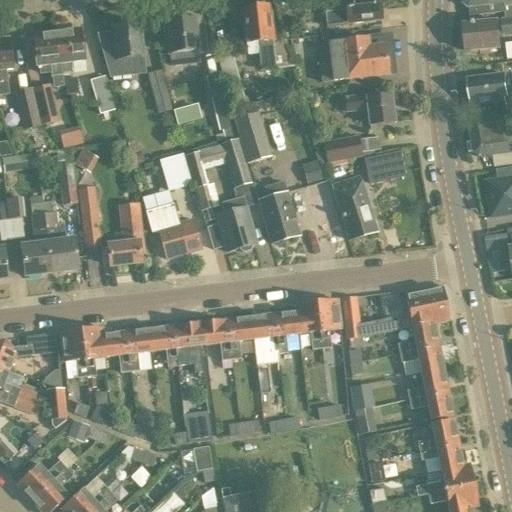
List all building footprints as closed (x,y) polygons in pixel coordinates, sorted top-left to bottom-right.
[(344,0),(346,11),(324,14),(326,28),(362,24),(361,22),(380,19),(379,7),(381,3),(380,0),(344,0)] [(511,0),(463,0),(463,4),(469,8),(470,16),(505,11),(505,7),(511,6),(511,0)] [(276,69),(273,41),(274,41),(273,28),(269,28),(267,7),(242,10),(245,44),(257,43),(261,71),(276,69)] [(169,52),(171,67),(199,64),(193,18),(191,18),(189,16),(180,17),(178,20),(166,21),(168,42),(166,45),(166,50),(169,52)] [(497,22),(464,25),(467,52),(499,49),(498,37),(504,36),(511,35),(511,17),(506,18),(502,19),(502,21),(497,22)] [(112,33),(96,35),(109,80),(144,75),(143,62),(138,24),(136,24),(133,22),(126,23),(124,25),(112,27),(112,33)] [(70,30),(55,31),(62,76),(72,75),(71,64),(84,62),(81,32),(71,33),(70,30)] [(63,87),(62,76),(55,31),(41,33),(42,36),(32,38),(35,68),(38,68),(39,75),(51,74),(53,89),(63,87)] [(328,44),(331,66),(320,67),(321,83),(388,76),(388,73),(393,73),(389,37),(328,44)] [(0,96),(9,95),(5,70),(12,70),(8,40),(0,40),(0,96)] [(238,84),(231,57),(217,60),(224,88),(238,84)] [(162,71),(147,75),(157,115),(172,112),(162,71)] [(219,74),(205,78),(219,131),(233,128),(219,74)] [(472,105),(506,101),(507,106),(511,105),(511,91),(505,92),(503,75),(465,79),(467,94),(471,94),(472,105)] [(105,77),(89,81),(99,115),(115,110),(105,77)] [(64,80),(66,96),(77,95),(76,78),(64,80)] [(50,85),(32,90),(40,126),(59,121),(50,85)] [(31,89),(14,93),(22,131),(39,128),(31,89)] [(379,97),(378,95),(344,99),(346,114),(368,111),(370,127),(394,124),(391,96),(379,97)] [(180,123),(205,119),(202,104),(177,108),(180,123)] [(233,121),(247,164),(271,157),(258,114),(233,121)] [(511,152),(511,115),(476,121),(471,126),(475,153),(481,158),(511,152)] [(222,131),(224,141),(236,138),(233,128),(222,131)] [(66,146),(86,143),(84,131),(64,134),(66,146)] [(358,137),(322,143),(326,164),(362,158),(361,153),(380,151),(378,138),(359,140),(358,137)] [(224,155),(226,163),(233,189),(250,184),(237,139),(220,143),(221,145),(197,151),(198,153),(187,156),(196,190),(194,190),(200,213),(201,212),(204,223),(214,220),(211,209),(219,207),(213,185),(208,186),(203,169),(201,161),(224,155)] [(73,166),(89,174),(98,158),(81,149),(73,166)] [(7,171),(35,169),(34,155),(7,156),(7,171)] [(191,186),(182,155),(158,162),(167,193),(191,186)] [(368,175),(370,185),(396,180),(392,156),(375,159),(378,173),(368,175)] [(57,167),(62,206),(77,204),(72,165),(57,167)] [(498,180),(485,182),(487,195),(489,195),(490,205),(489,205),(491,218),(511,214),(511,167),(496,170),(498,180)] [(376,232),(359,178),(331,187),(348,241),(376,232)] [(252,184),(250,184),(233,189),(234,191),(235,191),(238,200),(221,205),(223,215),(216,217),(219,225),(206,228),(212,251),(225,248),(227,253),(239,250),(242,254),(250,252),(251,246),(255,245),(242,199),(255,195),(252,184)] [(101,248),(94,188),(76,190),(83,251),(101,248)] [(299,236),(286,194),(258,203),(270,245),(299,236)] [(51,274),(41,197),(32,200),(30,202),(30,206),(29,206),(34,245),(21,247),(25,278),(51,274)] [(41,197),(51,274),(77,271),(73,240),(66,241),(64,225),(58,226),(56,214),(55,214),(53,203),(42,204),(41,197)] [(121,245),(107,247),(110,268),(140,264),(140,257),(145,256),(139,204),(117,206),(121,245)] [(7,207),(9,221),(23,219),(21,206),(7,207)] [(192,221),(177,226),(171,206),(146,213),(152,233),(157,232),(166,261),(201,251),(192,221)] [(410,329),(432,325),(448,321),(444,301),(445,299),(444,293),(442,292),(441,290),(440,290),(437,288),(432,289),(431,292),(404,297),(405,301),(399,302),(401,314),(407,312),(409,322),(404,323),(403,320),(391,322),(390,319),(362,325),(365,338),(410,329)] [(341,301),(346,341),(361,339),(356,299),(341,301)] [(336,301),(315,304),(321,350),(330,349),(328,333),(339,331),(336,301)] [(295,306),(296,314),(299,336),(309,335),(311,351),(321,350),(315,304),(295,306)] [(296,314),(273,317),(278,355),(287,354),(285,338),(299,336),(296,314)] [(273,317),(250,320),(252,342),(266,340),(268,357),(278,355),(273,317)] [(250,320),(226,322),(231,361),(241,359),(239,344),(252,342),(250,320)] [(231,361),(226,322),(202,325),(205,348),(219,346),(221,362),(231,361)] [(397,345),(399,355),(437,347),(432,325),(410,329),(413,342),(397,345)] [(196,326),(172,329),(177,367),(186,366),(184,350),(199,348),(196,326)] [(172,329),(149,331),(152,354),(164,352),(166,368),(177,367),(172,329)] [(101,330),(80,332),(86,378),(95,377),(94,361),(104,360),(101,337),(102,337),(101,330)] [(149,331),(125,334),(129,373),(138,372),(136,356),(152,354),(149,331)] [(87,386),(86,378),(80,332),(60,335),(64,364),(75,363),(77,380),(79,379),(80,387),(87,386)] [(55,334),(41,336),(44,355),(57,354),(55,334)] [(125,334),(102,337),(101,337),(104,360),(117,358),(119,375),(129,373),(125,334)] [(4,341),(0,341),(0,371),(8,374),(14,359),(15,359),(32,358),(32,357),(31,347),(26,348),(25,348),(11,350),(4,341)] [(417,361),(420,375),(441,371),(437,347),(399,355),(401,364),(417,361)] [(348,352),(349,364),(360,363),(359,351),(348,352)] [(360,363),(349,364),(350,376),(361,375),(360,363)] [(44,379),(42,384),(61,389),(59,370),(54,371),(44,379)] [(0,371),(0,392),(16,399),(19,391),(4,385),(8,374),(0,371)] [(407,392),(409,401),(446,394),(441,371),(420,375),(423,389),(407,392)] [(369,385),(352,389),(349,389),(353,412),(355,412),(373,408),(369,385)] [(63,389),(45,391),(47,411),(51,412),(66,411),(63,389)] [(0,392),(0,402),(13,407),(16,399),(0,392)] [(446,394),(409,401),(410,410),(426,407),(429,422),(451,417),(446,394)] [(77,403),(72,415),(84,419),(88,408),(77,403)] [(95,408),(90,420),(110,429),(108,406),(95,408)] [(339,406),(328,408),(329,420),(341,418),(339,406)] [(329,420),(328,408),(316,410),(318,421),(329,420)] [(371,410),(355,413),(354,414),(356,421),(359,437),(376,433),(371,410)] [(51,412),(47,411),(48,421),(50,421),(65,419),(66,419),(66,411),(51,412)] [(297,418),(286,420),(288,432),(299,429),(297,418)] [(288,432),(286,420),(266,424),(269,435),(288,432)] [(256,421),(242,423),(244,435),(258,433),(256,421)] [(120,434),(130,437),(134,426),(123,422),(120,434)] [(416,443),(418,453),(457,445),(452,422),(430,426),(433,440),(416,443)] [(244,435),(242,423),(227,426),(229,438),(244,435)] [(83,438),(94,442),(99,431),(88,426),(83,438)] [(134,426),(130,437),(143,441),(147,430),(134,426)] [(99,431),(94,442),(105,447),(110,435),(99,431)] [(196,431),(184,433),(186,444),(198,442),(196,431)] [(186,444),(184,433),(172,435),(174,447),(186,444)] [(437,459),(440,472),(461,468),(457,445),(418,453),(420,462),(437,459)] [(130,461),(141,464),(145,453),(127,447),(119,456),(130,459),(130,461)] [(364,450),(367,464),(378,461),(376,447),(364,450)] [(191,451),(195,472),(211,469),(207,448),(191,451)] [(145,453),(141,464),(152,468),(156,457),(145,453)] [(16,486),(31,502),(66,470),(59,462),(46,474),(38,466),(16,486)] [(385,482),(381,463),(368,465),(371,485),(385,482)] [(425,486),(415,488),(417,498),(427,496),(472,487),(468,466),(461,468),(440,472),(442,483),(425,486)] [(66,470),(31,502),(40,511),(51,511),(68,498),(59,489),(72,477),(66,470)] [(201,472),(204,485),(215,483),(213,470),(201,472)] [(83,490),(60,510),(61,511),(90,511),(110,494),(119,485),(112,477),(103,486),(90,498),(83,490)] [(446,503),(447,511),(451,511),(469,508),(477,507),(472,487),(427,496),(429,506),(446,503)] [(201,497),(203,511),(216,511),(212,489),(201,497)] [(221,499),(223,511),(259,511),(256,492),(230,497),(228,489),(221,491),(222,499),(221,499)] [(373,490),(374,501),(389,500),(387,489),(373,490)] [(110,494),(90,511),(104,511),(116,501),(110,494)] [(172,495),(153,511),(175,511),(182,506),(172,495)]
